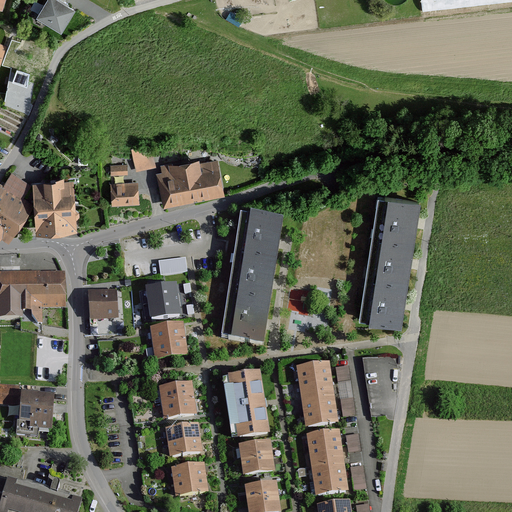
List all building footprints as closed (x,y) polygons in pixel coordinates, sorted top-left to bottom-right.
[(61,33),(74,12),(58,2),(59,0),(48,0),(37,19),(61,33)] [(421,0),(422,8),(511,0),(421,0)] [(27,83),(29,68),(11,66),(7,107),(30,109),(33,84),(27,83)] [(133,152),(137,170),(154,167),(152,157),(146,158),(144,149),(133,152)] [(223,194),(217,163),(199,167),(199,163),(163,171),(164,175),(159,176),(165,207),(223,194)] [(128,166),(112,167),(113,176),(129,175),(128,166)] [(0,179),(0,235),(10,242),(34,205),(23,198),(31,186),(13,174),(6,183),(0,179)] [(76,181),(35,185),(40,233),(80,229),(76,181)] [(113,205),(138,204),(137,184),(112,185),(113,205)] [(419,205),(380,199),(361,321),(400,327),(419,205)] [(260,343),(280,219),(242,213),(222,337),(260,343)] [(187,271),(185,257),(159,261),(161,275),(187,271)] [(104,266),(88,267),(88,283),(104,283),(104,266)] [(65,313),(65,275),(0,275),(0,321),(23,321),(23,313),(65,313)] [(176,283),(147,286),(152,321),(180,318),(176,283)] [(117,292),(89,295),(91,323),(120,320),(117,292)] [(183,326),(151,330),(156,362),(188,358),(183,326)] [(393,388),(392,364),(384,364),(384,357),(367,357),(367,389),(393,388)] [(329,365),(298,370),(308,430),(339,425),(329,365)] [(349,369),(337,371),(339,387),(352,385),(349,369)] [(262,375),(229,380),(239,441),(272,436),(262,375)] [(19,386),(0,384),(0,405),(18,407),(19,386)] [(192,385),(161,390),(166,422),(197,417),(192,385)] [(52,427),(55,397),(24,395),(22,425),(52,427)] [(353,400),(341,402),(344,418),(355,416),(353,400)] [(199,426),(168,431),(172,459),(203,454),(199,426)] [(340,433),(308,438),(318,499),(349,494),(340,433)] [(358,437),(346,438),(349,454),(360,453),(358,437)] [(271,444),(240,449),(245,479),(276,474),(271,444)] [(205,467),(173,472),(177,499),(210,494),(205,467)] [(363,469),(351,471),(354,491),(366,490),(363,469)] [(81,511),(85,500),(11,480),(2,511),(81,511)] [(282,511),(278,485),(246,490),(249,511),(282,511)] [(352,511),(351,503),(317,508),(318,511),(352,511)]
